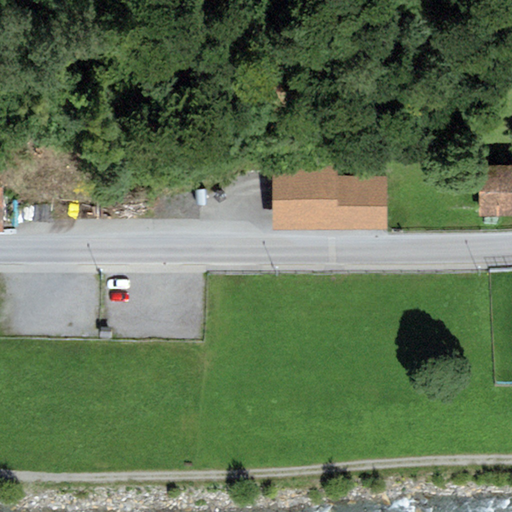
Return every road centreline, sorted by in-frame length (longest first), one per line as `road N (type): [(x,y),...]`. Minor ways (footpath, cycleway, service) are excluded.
road 1 (track): [(0,473),(131,477),(511,461)]
road 2 (tertiary): [(0,247),(511,245)]
